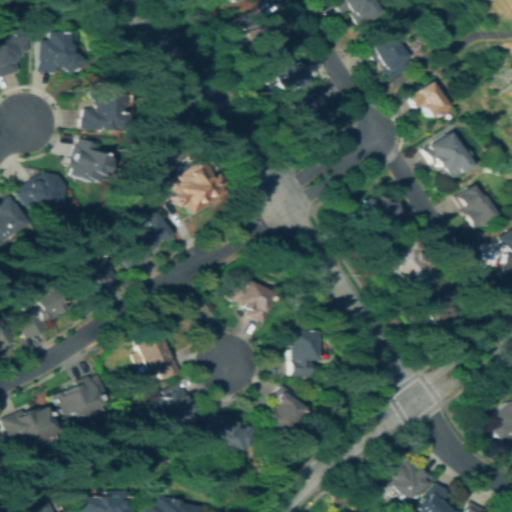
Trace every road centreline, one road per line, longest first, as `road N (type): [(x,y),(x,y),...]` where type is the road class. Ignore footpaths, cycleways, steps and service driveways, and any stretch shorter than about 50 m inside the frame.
road 1 (tertiary): [(411,399),(204,95),(108,0)]
road 2 (residential): [(0,382),(115,315),(372,134)]
road 3 (tertiary): [(273,511),(317,467),(411,399)]
road 4 (residential): [(294,0),(372,134)]
road 5 (residential): [(511,485),(450,452),(411,399)]
